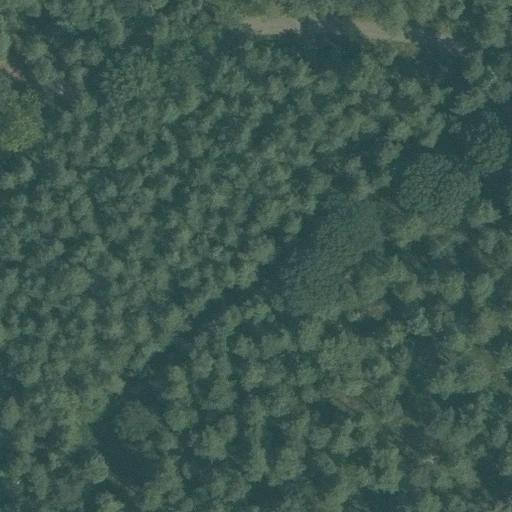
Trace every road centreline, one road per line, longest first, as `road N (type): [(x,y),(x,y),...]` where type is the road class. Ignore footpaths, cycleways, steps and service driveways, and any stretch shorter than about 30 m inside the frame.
road 1 (unclassified): [(0,104),(116,47),(226,17),(302,7),(511,30)]
road 2 (track): [(0,66),(125,31),(156,36)]
